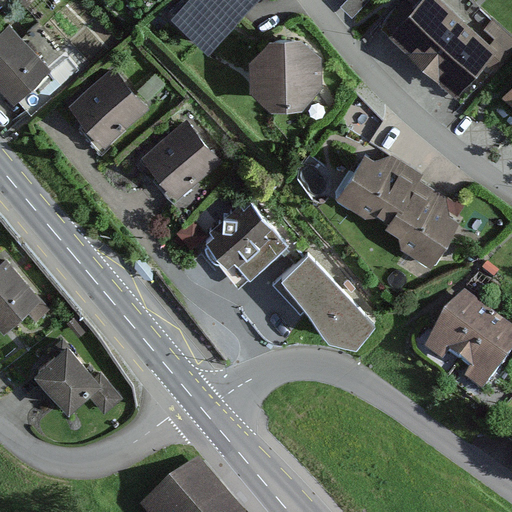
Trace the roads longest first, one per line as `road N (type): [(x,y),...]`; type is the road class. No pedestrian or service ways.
road 1 (residential): [(511,488),(361,380),(318,366),(251,378),(205,411)]
road 2 (primary): [(193,397),(0,167)]
road 3 (residential): [(315,0),(424,124),(511,193)]
road 4 (residential): [(193,397),(124,449),(74,461),(48,458),(0,426)]
road 5 (primary): [(294,511),(205,411)]
